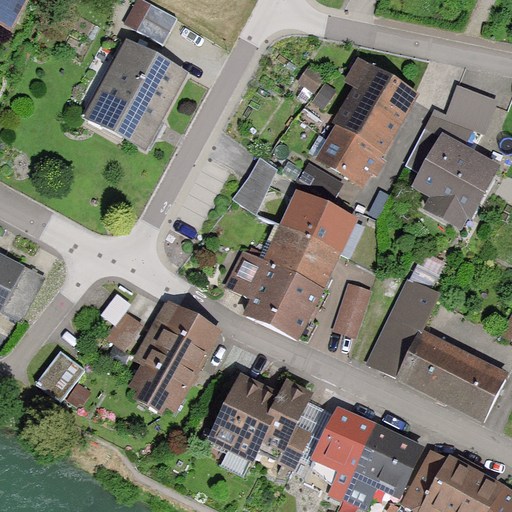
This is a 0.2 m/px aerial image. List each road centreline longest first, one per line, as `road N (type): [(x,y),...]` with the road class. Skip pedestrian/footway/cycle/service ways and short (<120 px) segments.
road 1 (residential): [(511,454),(235,324),(133,263)]
road 2 (residential): [(269,5),(133,263)]
road 3 (residential): [(511,63),(324,26),(269,5)]
road 4 (residential): [(0,383),(100,254)]
